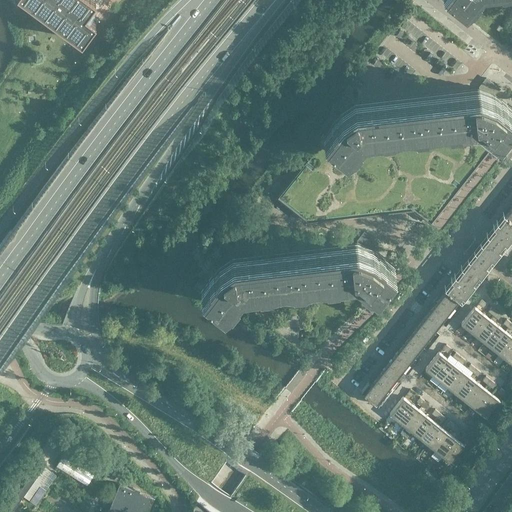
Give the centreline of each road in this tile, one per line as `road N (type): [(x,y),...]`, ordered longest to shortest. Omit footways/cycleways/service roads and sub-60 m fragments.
road 1 (primary): [(0,349),(145,150),(270,0)]
road 2 (primary): [(212,0),(0,277)]
road 3 (primary): [(104,255),(281,0)]
road 4 (primary): [(185,0),(0,230)]
road 5 (secondary): [(319,511),(126,382)]
road 6 (secondary): [(76,378),(236,511)]
road 7 (residential): [(345,376),(455,238)]
road 8 (primary): [(126,382),(93,326),(104,255)]
